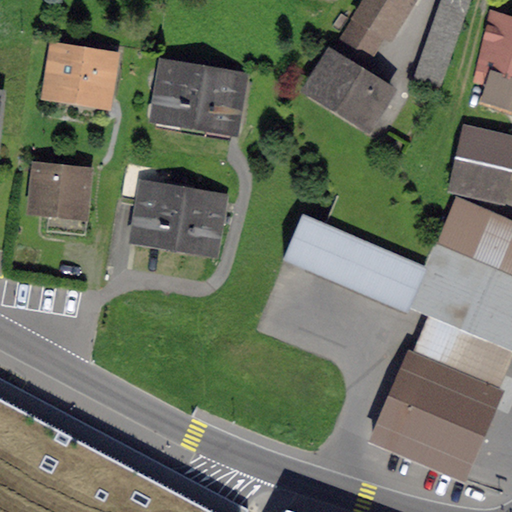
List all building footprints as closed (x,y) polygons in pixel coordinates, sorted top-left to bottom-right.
[(370,123),(391,89),(360,70),(403,0),(366,0),(334,53),(331,52),(310,86),(370,123)] [(438,92),(469,0),(442,0),(414,84),(438,92)] [(511,22),(490,16),(478,69),(510,79),(511,73),(511,22)] [(110,57),(58,49),(52,91),(103,99),(110,57)] [(158,114),(183,118),(191,70),(166,66),(158,114)] [(511,73),(510,79),(478,69),(475,80),(487,83),(481,102),(511,112),(511,73)] [(216,75),(191,70),(183,118),(208,122),(216,75)] [(241,79),(216,75),(208,122),(233,127),(241,79)] [(511,138),(466,128),(453,186),(502,197),(503,194),(511,195),(511,138)] [(39,167),(34,207),(63,210),(63,207),(82,210),(86,172),(39,167)] [(137,235),(162,239),(170,191),(145,187),(137,235)] [(174,192),(170,191),(162,239),(187,244),(195,196),(174,192)] [(220,200),(195,196),(187,244),(212,248),(220,200)] [(511,224),(456,200),(439,239),(511,270),(511,224)] [(400,299),(412,304),(426,270),(301,217),(284,258),(306,267),(309,260),(400,299)] [(412,304),(439,316),(507,345),(511,347),(511,270),(439,239),(426,270),(412,304)] [(498,368),(507,345),(439,316),(422,357),(410,352),(373,439),(457,474),(494,388),(490,386),(498,368)] [(0,511),(246,511),(248,509),(0,377),(0,511)]
